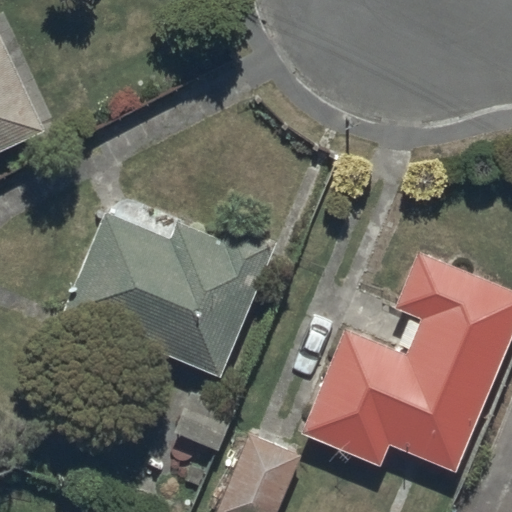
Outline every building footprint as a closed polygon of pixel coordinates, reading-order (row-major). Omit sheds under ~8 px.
[(0,154),(46,133),(0,35),(0,154)] [(63,314),(221,379),(278,245),(230,225),(223,242),(178,223),(171,241),(106,214),(63,314)] [(390,447),(456,475),(511,340),(511,293),(419,254),(395,310),(421,321),(406,356),(346,331),(302,437),(381,469),(390,447)] [(175,434),(218,452),(235,415),(191,396),(175,434)] [(250,436),(217,511),(278,511),(302,457),(250,436)]
